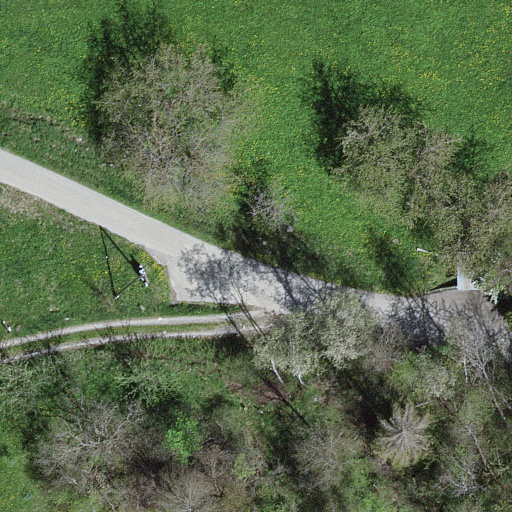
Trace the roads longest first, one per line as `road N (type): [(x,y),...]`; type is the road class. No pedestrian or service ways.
road 1 (residential): [(511,350),(259,276),(0,162)]
road 2 (track): [(317,296),(274,317),(0,350)]
